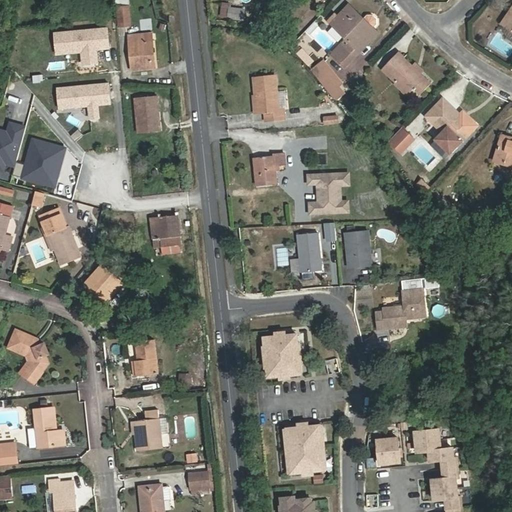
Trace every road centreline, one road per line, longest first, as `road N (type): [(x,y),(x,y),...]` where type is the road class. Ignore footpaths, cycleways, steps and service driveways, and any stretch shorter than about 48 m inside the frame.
road 1 (residential): [(352,511),(367,393),(347,320),(324,301),(222,310)]
road 2 (secondary): [(189,0),(222,310)]
road 3 (residential): [(108,511),(82,329),(56,309),(0,291)]
road 4 (secondary): [(222,310),(243,511)]
